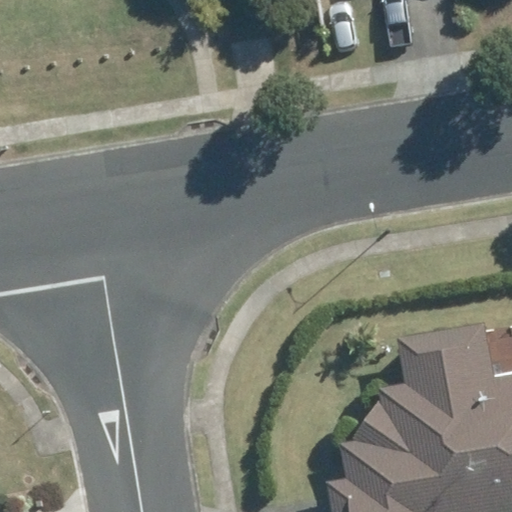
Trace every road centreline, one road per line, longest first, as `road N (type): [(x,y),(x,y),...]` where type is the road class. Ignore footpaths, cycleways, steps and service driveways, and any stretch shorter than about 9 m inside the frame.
road 1 (residential): [(95,215),(511,135)]
road 2 (residential): [(146,511),(95,215)]
